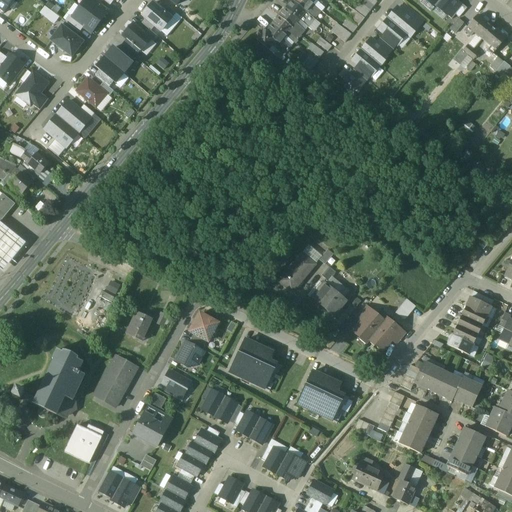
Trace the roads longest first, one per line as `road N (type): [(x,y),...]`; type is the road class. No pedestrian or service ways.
road 1 (tertiary): [(59,230),(222,33),(240,0)]
road 2 (residential): [(81,504),(198,295)]
road 3 (residential): [(198,295),(381,383)]
road 4 (residential): [(0,25),(71,76),(133,0)]
road 5 (residential): [(59,230),(198,295)]
road 6 (residential): [(511,442),(381,383)]
road 7 (residential): [(194,511),(224,459),(292,497)]
road 8 (residential): [(381,383),(468,280)]
